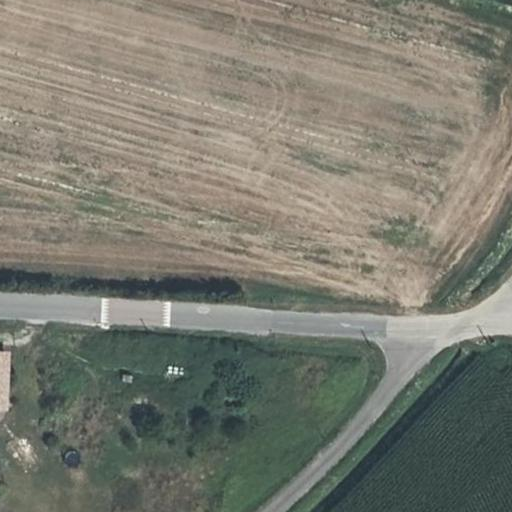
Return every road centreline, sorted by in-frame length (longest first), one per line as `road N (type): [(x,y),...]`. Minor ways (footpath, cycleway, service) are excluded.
road 1 (unclassified): [(426,338),(0,308)]
road 2 (unclassified): [(426,338),(377,417),(285,511)]
